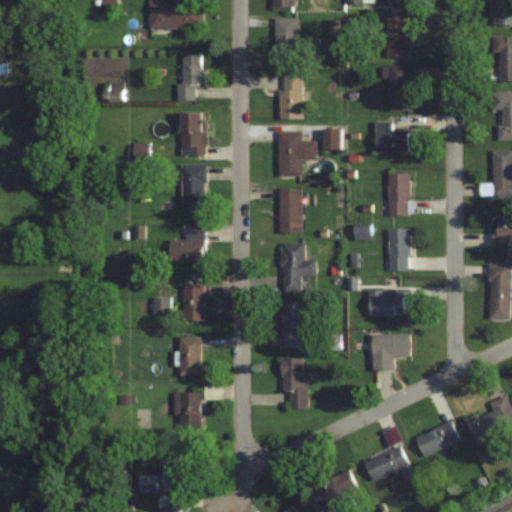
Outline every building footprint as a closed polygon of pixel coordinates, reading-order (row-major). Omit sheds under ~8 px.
[(170,0),(148,0),(148,27),(203,27),(203,5),(170,5),(170,0)] [(511,0),(491,0),(491,26),(511,25),(511,0)] [(386,56),(409,56),(409,16),(386,16),(386,56)] [(298,17),(274,17),(274,63),(298,63),(298,17)] [(499,52),(499,81),(511,80),(511,35),(492,36),(492,52),(499,52)] [(176,100),(195,100),(195,84),(201,84),(201,52),(180,52),(180,81),(176,81),(176,100)] [(409,65),(383,65),(383,77),(388,77),(388,111),(409,111),(409,65)] [(302,74),(280,74),(280,117),(302,117),(302,74)] [(123,100),(123,82),(104,82),(104,100),(123,100)] [(511,91),(492,92),(492,110),(502,110),(502,124),(497,124),(497,139),(511,139),(511,91)] [(181,154),(206,154),(206,111),(181,111),(181,154)] [(374,152),(408,152),(408,130),(392,130),(392,121),(374,121),(374,152)] [(341,127),(324,127),(324,149),(341,149),(341,127)] [(279,130),(278,174),(302,174),(302,158),(316,158),(316,140),(301,140),(301,131),(279,130)] [(148,142),(133,142),(133,159),(148,159),(148,142)] [(511,195),(511,149),(492,149),(492,183),(478,183),(478,196),(511,195)] [(181,163),(181,216),(205,216),(205,163),(181,163)] [(409,172),(387,172),(387,214),(409,214),(409,172)] [(279,231),(301,231),(301,187),(279,187),(279,231)] [(511,242),(511,215),(494,215),(494,242),(511,242)] [(368,224),(354,224),(354,238),(368,238),(368,224)] [(388,228),(388,269),(409,269),(409,228),(388,228)] [(168,238),(168,261),(203,261),(203,230),(185,230),(185,238),(168,238)] [(282,290),(300,290),(300,275),(315,275),(315,259),(304,259),(304,241),(281,241),(282,290)] [(488,318),(510,318),(510,262),(488,262),(488,318)] [(203,283),(183,283),(183,320),(203,320),(203,283)] [(367,315),(409,315),(409,288),(367,288),(367,315)] [(168,298),(154,298),(154,312),(168,312),(168,298)] [(304,300),(280,300),(280,347),(304,347),(304,300)] [(392,369),(392,355),(409,355),(409,334),(370,334),(370,369),(392,369)] [(200,336),(178,336),(178,375),(200,375),(200,336)] [(307,374),(301,374),(301,357),(281,357),(280,392),(288,392),(288,407),(307,408),(307,374)] [(204,386),(204,399),(219,398),(219,386),(204,386)] [(200,427),(200,392),(174,392),(174,427),(200,427)] [(464,419),(475,447),(489,441),(486,434),(511,423),(511,412),(505,396),(488,402),(491,409),(464,419)] [(458,440),(450,421),(414,437),(422,456),(458,440)] [(184,442),(162,442),(162,482),(184,482),(184,442)] [(362,459),(370,479),(407,465),(399,445),(362,459)] [(312,484),(321,509),(334,504),(336,511),(354,511),(348,495),(357,492),(348,470),(312,484)] [(178,511),(175,503),(154,511),(178,511)] [(278,511),(295,511),(288,503),(278,511)]
